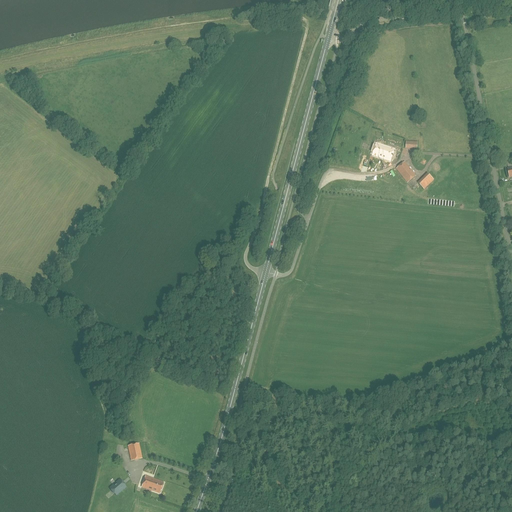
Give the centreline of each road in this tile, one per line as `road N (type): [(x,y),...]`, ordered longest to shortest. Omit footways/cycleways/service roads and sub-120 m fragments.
road 1 (unclassified): [(511,260),(462,12)]
road 2 (secondary): [(195,511),(267,273)]
road 3 (secondary): [(267,273),(328,37)]
road 4 (track): [(282,126),(305,28),(233,21)]
road 5 (tertiary): [(328,37),(348,37),(384,18),(462,12)]
